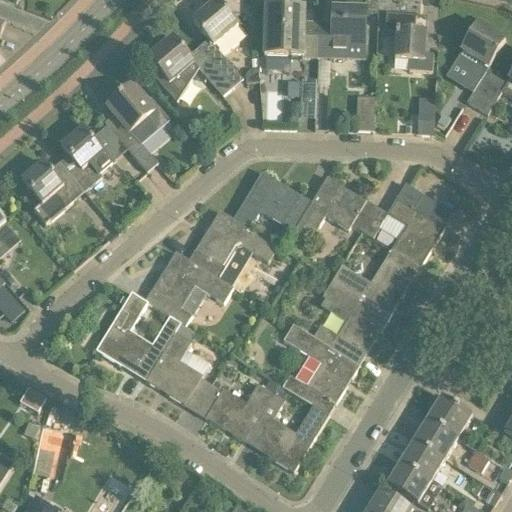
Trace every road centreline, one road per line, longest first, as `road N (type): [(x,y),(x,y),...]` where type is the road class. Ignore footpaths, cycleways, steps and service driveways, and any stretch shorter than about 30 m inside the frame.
road 1 (residential): [(13,365),(239,153),(272,144),(399,152),(430,161),(494,209)]
road 2 (residential): [(317,511),(494,209)]
road 3 (residential): [(272,511),(164,438),(13,365)]
